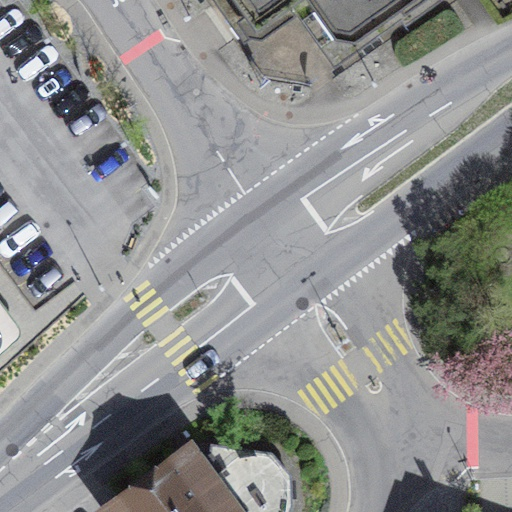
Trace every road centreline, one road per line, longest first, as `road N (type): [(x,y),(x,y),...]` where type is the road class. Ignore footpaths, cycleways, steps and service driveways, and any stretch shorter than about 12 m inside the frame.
road 1 (secondary): [(287,247),(0,480)]
road 2 (residential): [(287,247),(119,0)]
road 3 (secondary): [(511,94),(287,247)]
road 4 (residential): [(400,427),(287,247)]
